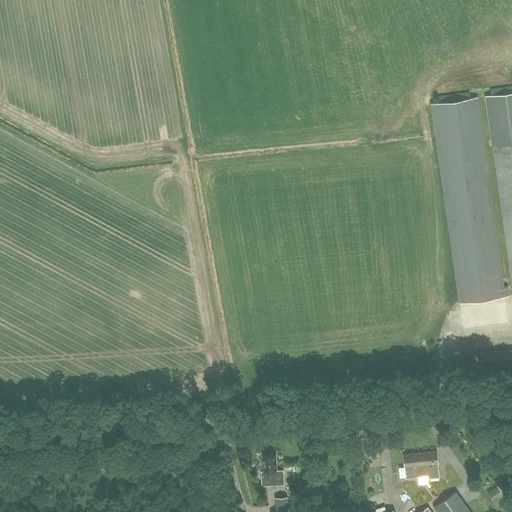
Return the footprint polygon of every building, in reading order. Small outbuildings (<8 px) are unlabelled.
[(511,91),(485,95),(492,144),(511,288),(511,91)] [(460,302),(504,296),(476,97),(432,104),(460,302)] [(416,465),(417,465),(418,476),(428,475),(428,470),(437,469),(436,463),(438,463),(437,450),(415,452),(416,465)] [(406,478),(418,476),(417,465),(416,465),(415,452),(403,454),(405,466),(406,478)] [(262,462),(262,470),(261,470),(262,485),(284,484),(283,469),(276,470),(275,454),(262,455),(263,462),(262,462)] [(433,507),(436,511),(470,511),(455,491),(433,507)] [(276,511),(287,511),(287,497),(276,497),(276,511)]
